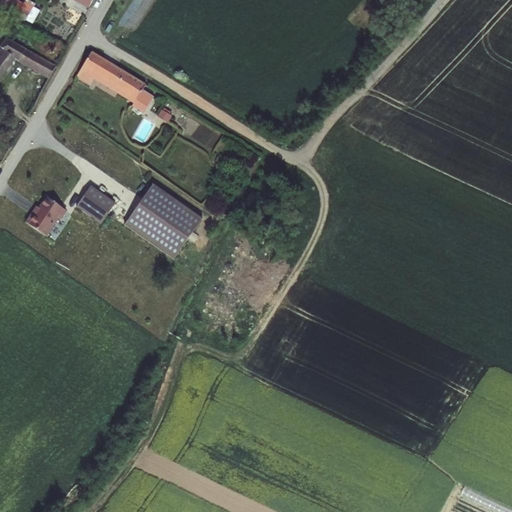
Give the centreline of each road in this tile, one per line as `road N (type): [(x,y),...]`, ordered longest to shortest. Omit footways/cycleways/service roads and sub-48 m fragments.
road 1 (unclassified): [(88,33),(302,166)]
road 2 (track): [(297,163),(438,0)]
road 3 (residential): [(88,33),(0,180)]
